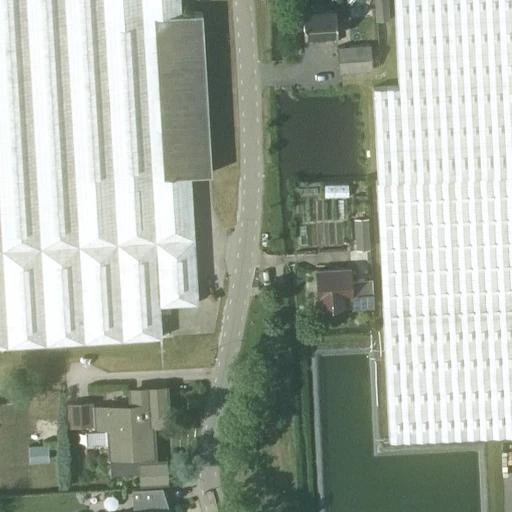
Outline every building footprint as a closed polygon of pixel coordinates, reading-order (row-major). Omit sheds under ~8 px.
[(181,13),(180,0),(0,0),(0,346),(161,337),(160,305),(198,303),(191,174),(211,172),(202,12),(181,13)] [(511,0),(394,0),(399,85),(373,86),(390,441),(511,434),(511,0)] [(375,0),(377,21),(391,20),(389,0),(375,0)] [(304,36),(337,35),(336,21),(351,21),(351,9),(304,10),(304,36)] [(339,72),(373,69),(371,45),(338,48),(339,72)] [(353,280),(352,268),(317,269),(319,307),(346,305),(346,296),(354,295),(354,307),(374,306),(373,279),(353,280)] [(154,463),(152,424),(167,423),(165,390),(133,390),(134,407),(95,410),(96,429),(107,429),(111,469),(139,468),(140,480),(165,479),(163,463),(154,463)] [(44,461),(43,444),(28,446),(30,462),(44,461)] [(170,511),(168,505),(163,487),(132,489),(133,511),(170,511)]
